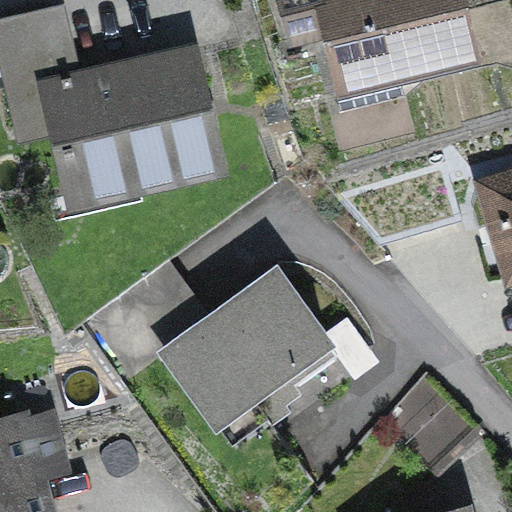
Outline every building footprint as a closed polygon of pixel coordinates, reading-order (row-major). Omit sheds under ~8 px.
[(281,0),(291,36),(326,28),(341,91),(473,59),(458,0),(281,0)] [(55,17),(0,28),(0,118),(7,153),(31,149),(46,222),(209,188),(182,55),(68,78),(55,17)] [(511,180),(462,196),(490,293),(511,286),(511,180)] [(223,435),(334,358),(276,275),(165,352),(223,435)] [(55,414),(0,427),(0,511),(45,511),(37,477),(69,469),(55,414)]
